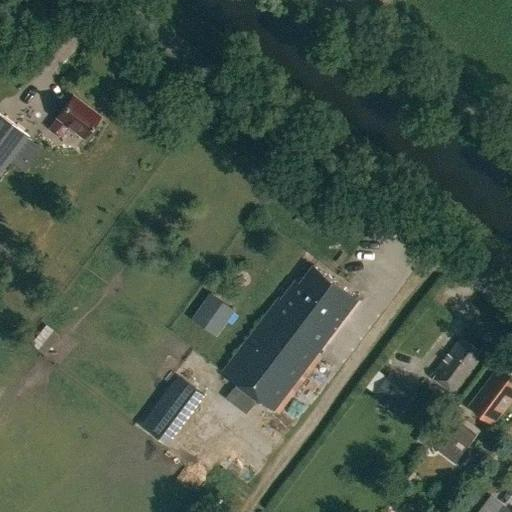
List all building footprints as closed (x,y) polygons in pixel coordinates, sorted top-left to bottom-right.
[(47,127),(61,137),(69,126),(82,137),(99,115),(72,95),(55,116),(47,127)] [(0,171),(28,135),(0,114),(0,171)] [(358,299),(313,264),(299,283),(295,280),(280,299),(278,298),(223,370),(274,409),(358,299)] [(227,320),(239,306),(219,289),(207,303),(227,320)] [(432,376),(454,393),(478,361),(474,358),(480,351),(462,337),(432,376)] [(469,404),(493,422),(511,397),(511,374),(500,365),(469,404)] [(374,367),(359,387),(394,413),(412,390),(386,370),(383,374),(374,367)] [(245,413),(257,396),(237,381),(224,397),(245,413)] [(454,409),(441,427),(436,436),(421,426),(414,437),(437,453),(450,434),(468,447),(480,429),(454,409)]
